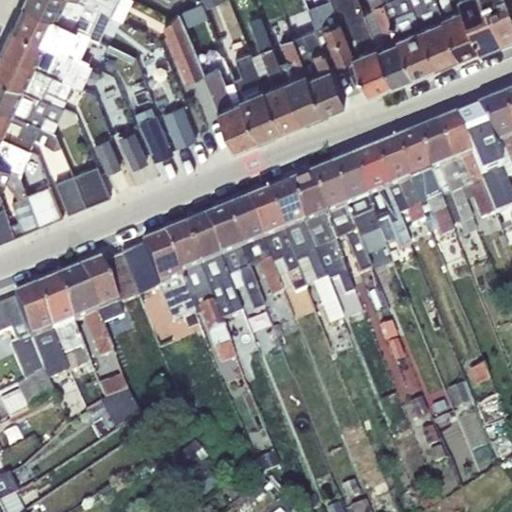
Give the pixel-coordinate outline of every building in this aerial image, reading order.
[(112,13),(84,0),(23,0),(24,1),(95,36),(100,38),(112,13)] [(84,0),(112,13),(124,18),(132,0),(84,0)] [(368,89),(392,80),(364,11),(359,0),(327,0),(308,7),(316,28),(322,25),(336,61),(353,54),(368,89)] [(392,80),(413,71),(384,0),(369,0),(373,8),(364,11),(392,80)] [(384,0),(413,71),(436,62),(410,0),(384,0)] [(410,0),(436,62),(459,52),(437,0),(410,0)] [(437,0),(459,52),(480,44),(462,0),(437,0)] [(462,0),(480,44),(501,35),(486,0),(462,0)] [(486,0),(501,35),(511,30),(511,4),(510,0),(486,0)] [(95,36),(24,1),(12,25),(84,60),(95,36)] [(201,4),(181,13),(184,22),(194,17),(195,19),(200,17),(199,15),(205,13),(201,4)] [(181,13),(180,10),(164,25),(185,80),(205,72),(184,22),(181,13)] [(281,125),(303,116),(279,58),(261,14),(248,19),(257,41),(248,45),(251,51),(281,125)] [(84,60),(12,25),(2,48),(73,82),(82,86),(93,64),(84,60)] [(331,63),(336,61),(322,25),(316,28),(331,63)] [(331,63),(316,28),(293,36),(323,108),(345,99),(331,63)] [(303,116),(323,108),(293,36),(280,41),(286,55),(279,58),(303,116)] [(73,82),(2,48),(0,51),(0,75),(62,106),(73,82)] [(257,135),(281,125),(251,51),(235,57),(242,74),(234,77),(242,97),(257,135)] [(234,145),(257,135),(242,97),(232,100),(219,66),(205,72),(234,145)] [(62,106),(0,75),(0,103),(54,129),(64,107),(62,106)] [(511,94),(498,100),(498,101),(511,135),(511,94)] [(511,135),(498,101),(477,110),(506,181),(511,178),(511,135)] [(54,129),(0,103),(0,132),(30,146),(35,136),(54,148),(62,145),(57,130),(54,129)] [(153,105),(137,111),(155,156),(171,149),(153,105)] [(183,105),(164,113),(177,145),(196,137),(183,105)] [(511,196),(506,181),(477,110),(475,110),(456,118),(457,119),(496,214),(511,207),(511,196)] [(457,119),(456,118),(436,127),(466,202),(472,199),(480,220),(496,214),(457,119)] [(466,202),(436,127),(414,135),(454,227),(460,225),(464,237),(478,231),(466,202)] [(134,131),(121,137),(133,165),(147,158),(134,131)] [(0,161),(22,172),(33,147),(30,146),(0,132),(0,161)] [(454,227),(414,135),(394,144),(421,207),(427,205),(440,240),(456,233),(454,227)] [(109,137),(95,144),(106,170),(120,164),(109,137)] [(421,207),(394,144),(373,153),(398,216),(408,212),(413,225),(426,220),(421,207)] [(398,216),(373,153),(352,161),(380,232),(387,248),(397,243),(400,250),(410,246),(398,216)] [(0,161),(0,190),(5,180),(20,197),(12,200),(19,219),(11,222),(16,234),(39,224),(29,192),(22,172),(0,161)] [(380,232),(352,161),(331,170),(360,240),(380,232)] [(98,165),(74,174),(87,205),(111,195),(98,165)] [(360,240),(331,170),(311,178),(337,242),(345,239),(360,275),(372,270),(366,257),(360,240)] [(74,174),(56,181),(68,212),(87,205),(74,174)] [(337,242),(311,178),(289,187),(327,281),(338,278),(344,295),(354,292),(348,277),(350,276),(337,242)] [(29,192),(39,224),(63,214),(50,183),(29,192)] [(327,281),(289,187),(268,195),(306,288),(313,286),(329,326),(343,321),(327,281)] [(306,288),(268,195),(247,204),(283,292),(292,288),(295,295),(306,290),(306,288)] [(283,292),(247,204),(224,213),(247,271),(259,266),(271,298),(283,292)] [(0,240),(16,234),(11,222),(5,207),(0,209),(0,240)] [(247,271),(224,213),(205,221),(234,293),(244,288),(253,313),(263,310),(247,271)] [(234,293),(205,221),(185,229),(222,321),(243,314),(234,293)] [(222,321),(185,229),(164,238),(196,318),(201,316),(221,365),(235,359),(222,321)] [(366,257),(387,248),(380,232),(360,240),(366,257)] [(196,318),(164,238),(122,255),(139,297),(158,289),(172,324),(183,319),(187,329),(199,324),(196,318)] [(122,255),(80,272),(102,326),(123,317),(119,305),(139,297),(122,255)] [(80,272),(57,281),(74,324),(85,320),(99,358),(112,352),(102,326),(80,272)] [(57,281),(36,290),(70,372),(90,364),(74,324),(57,281)] [(36,290),(14,299),(31,336),(46,371),(50,380),(70,372),(36,290)] [(14,299),(0,304),(0,334),(11,329),(16,342),(31,336),(14,299)] [(392,322),(379,326),(385,343),(386,342),(393,362),(406,357),(392,322)] [(25,382),(46,371),(31,336),(16,342),(10,344),(25,382)] [(483,366),(469,372),(476,387),(490,382),(483,366)] [(58,397),(50,380),(46,371),(25,382),(17,386),(19,391),(0,400),(11,420),(58,397)] [(124,382),(122,376),(99,385),(105,400),(128,391),(124,382)] [(466,383),(448,391),(455,410),(473,402),(466,383)] [(141,412),(128,391),(105,400),(101,402),(115,429),(141,412)] [(196,442),(174,459),(186,475),(189,472),(193,478),(205,468),(202,463),(208,459),(196,442)] [(274,452),(257,459),(262,473),(280,466),(274,452)] [(194,481),(205,495),(219,486),(208,471),(194,481)] [(0,503),(16,495),(19,494),(9,474),(0,478),(0,503)] [(240,474),(221,487),(232,502),(245,493),(240,485),(245,481),(240,474)] [(24,511),(16,495),(0,503),(0,511),(24,511)] [(316,496),(297,504),(300,511),(310,511),(321,508),(316,496)] [(370,511),(366,501),(351,507),(352,511),(370,511)] [(343,511),(340,503),(326,509),(327,511),(343,511)]
